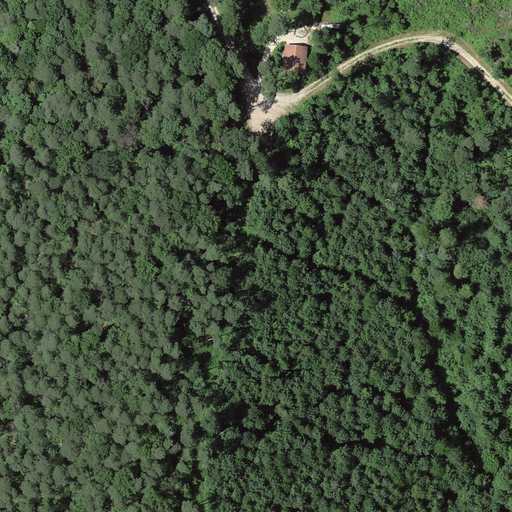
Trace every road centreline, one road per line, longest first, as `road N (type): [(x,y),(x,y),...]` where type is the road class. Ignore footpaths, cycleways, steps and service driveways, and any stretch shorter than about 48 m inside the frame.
road 1 (track): [(495,511),(420,327),(412,266),(411,197),(465,50)]
road 2 (track): [(207,0),(239,63),(272,94),(289,95),(396,40),(435,37),(465,50),(511,97)]
